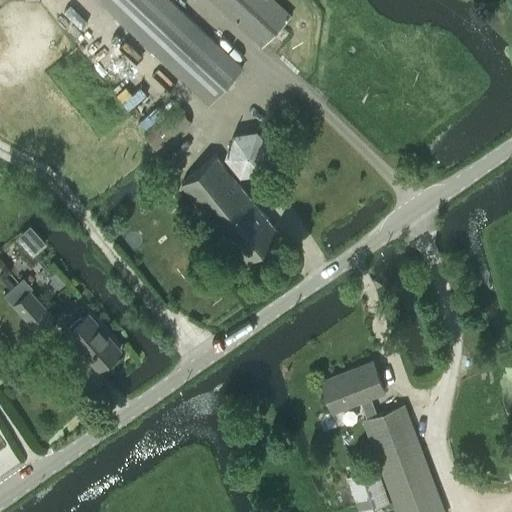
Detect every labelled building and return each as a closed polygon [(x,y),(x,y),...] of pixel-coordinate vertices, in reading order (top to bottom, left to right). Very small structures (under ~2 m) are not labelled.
[(99,0),(190,85),(208,103),(243,66),(172,0),(99,0)] [(292,15),(276,0),(213,0),(263,46),(292,15)] [(100,137),(130,113),(77,47),(50,69),(78,103),(74,105),(100,137)] [(157,149),(192,121),(179,105),(144,133),(157,149)] [(225,156),(241,175),(263,171),(267,165),(280,157),(273,149),(273,147),(258,128),(233,132),(225,156)] [(216,154),(205,162),(191,146),(177,158),(187,169),(183,172),(187,177),(181,181),(231,242),(216,254),(230,271),(233,269),(235,271),(240,266),(240,263),(245,260),(280,232),(216,154)] [(178,189),(168,176),(149,192),(159,205),(178,189)] [(55,318),(30,289),(33,287),(23,276),(5,292),(14,301),(41,332),(55,318)] [(120,347),(88,311),(65,332),(79,348),(81,346),(98,366),(120,347)] [(363,418),(380,464),(394,500),(398,511),(444,511),(404,402),(378,412),(372,396),(385,391),(373,359),(321,378),(333,411),(361,401),(363,406),(366,416),(363,418)] [(359,511),(360,511),(394,500),(380,464),(346,476),(359,511)]
